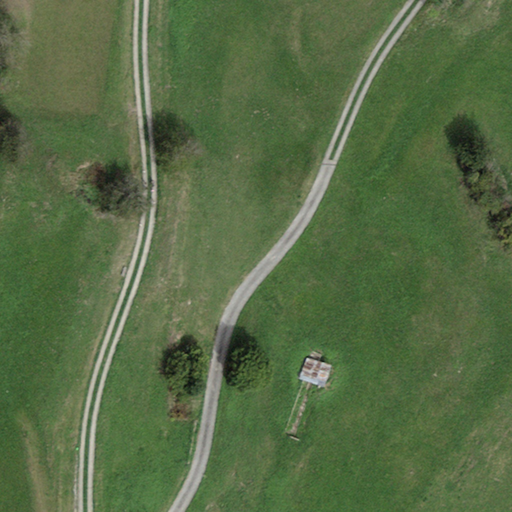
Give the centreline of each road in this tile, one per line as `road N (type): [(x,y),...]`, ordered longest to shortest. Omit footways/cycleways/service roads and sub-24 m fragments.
road 1 (track): [(424,0),(371,76),(323,194),(235,308),(204,471),(181,511)]
road 2 (track): [(85,511),(87,440),(148,233),(152,133),(142,0)]
